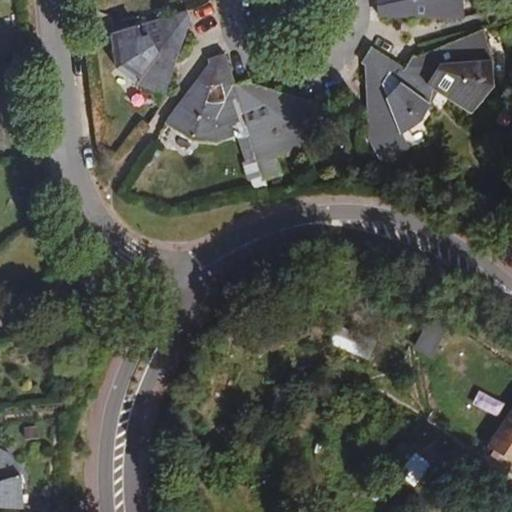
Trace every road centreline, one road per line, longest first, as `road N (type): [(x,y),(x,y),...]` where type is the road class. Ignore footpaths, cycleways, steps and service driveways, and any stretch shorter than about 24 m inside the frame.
road 1 (tertiary): [(511,300),(403,234),(331,225),(278,229),(230,245),(185,286)]
road 2 (residential): [(46,0),(71,201),(133,267),(185,286)]
road 3 (tertiary): [(185,286),(142,344),(116,413),(115,511)]
road 4 (residential): [(220,0),(225,36),(237,53),(274,73),(295,73)]
